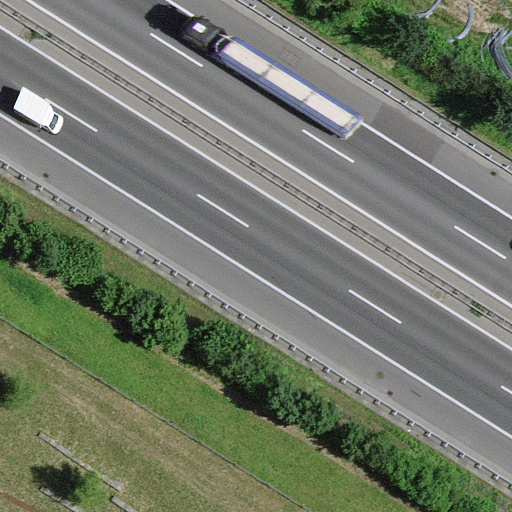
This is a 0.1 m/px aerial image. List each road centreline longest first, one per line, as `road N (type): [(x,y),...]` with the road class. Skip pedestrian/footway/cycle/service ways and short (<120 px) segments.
road 1 (motorway): [(0,80),(511,404)]
road 2 (motorway): [(511,268),(84,0)]
